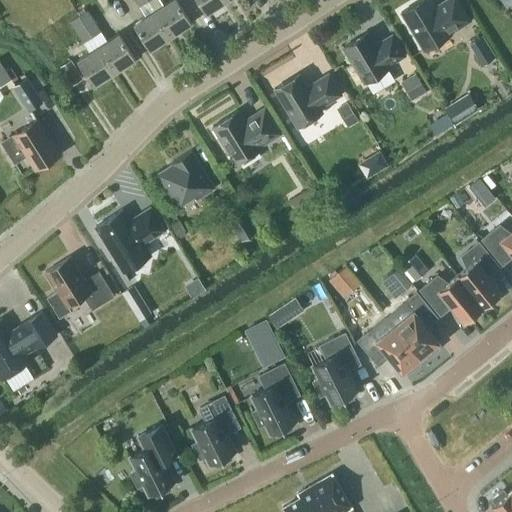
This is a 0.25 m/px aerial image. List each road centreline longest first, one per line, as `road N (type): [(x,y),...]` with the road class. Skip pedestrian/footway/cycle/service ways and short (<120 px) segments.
road 1 (residential): [(0,259),(174,98),(330,0)]
road 2 (residential): [(193,511),(398,409)]
road 3 (residential): [(398,409),(511,327)]
